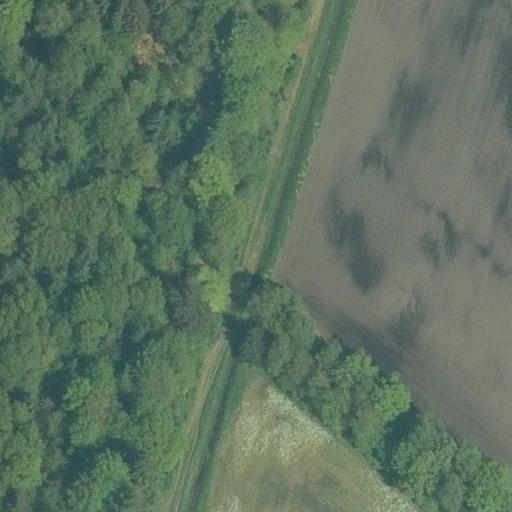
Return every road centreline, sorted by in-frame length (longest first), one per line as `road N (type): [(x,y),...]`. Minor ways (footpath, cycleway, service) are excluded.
road 1 (track): [(451,511),(222,316),(162,511)]
road 2 (track): [(319,0),(222,316)]
